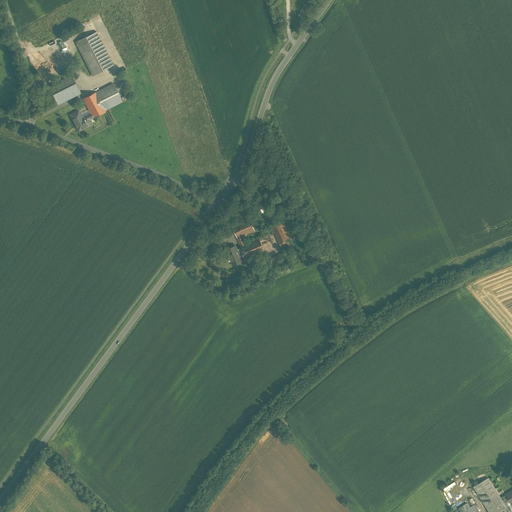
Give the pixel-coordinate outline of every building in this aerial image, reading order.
[(113,67),(96,32),(75,42),(92,77),(113,67)] [(131,72),(129,71),(127,71),(124,72),(123,73),(122,75),(122,76),(122,78),(122,80),(124,81),(125,82),(127,82),(129,82),(130,82),(132,80),(133,78),(133,76),(132,73),(131,72)] [(80,94),(71,75),(47,87),(57,105),(80,94)] [(113,86),(84,100),(90,114),(92,118),(122,104),(113,86)] [(78,112),(71,116),(79,131),(92,125),(90,121),(93,119),(92,118),(90,114),(81,118),(78,112)] [(241,259),(263,250),(258,239),(245,244),(242,237),(255,232),(250,222),(233,229),(240,247),(237,249),(241,259)] [(278,225),(271,228),(279,245),(286,243),(278,225)] [(236,246),(224,251),(231,266),(243,261),(241,259),(237,249),(236,246)] [(286,253),(263,262),(267,273),(291,263),(286,253)] [(511,490),(499,498),(488,479),(474,487),(488,511),(500,511),(506,508),(508,511),(510,511),(511,511),(511,490)] [(479,511),(475,504),(471,507),(469,503),(460,508),(462,511),(479,511)]
